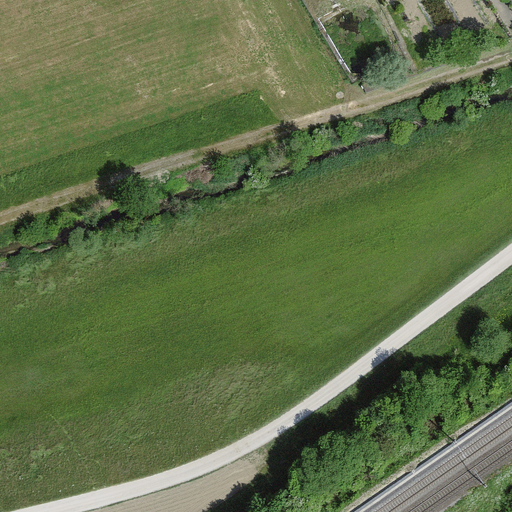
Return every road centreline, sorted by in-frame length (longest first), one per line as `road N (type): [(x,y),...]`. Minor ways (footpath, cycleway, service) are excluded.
road 1 (track): [(46,511),(211,465),(272,433),(511,253)]
road 2 (track): [(256,137),(511,57)]
